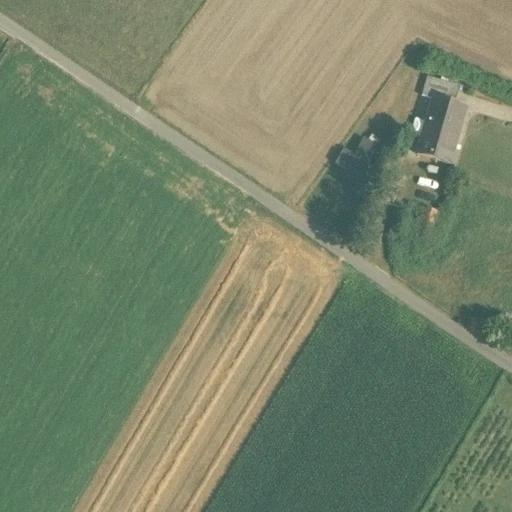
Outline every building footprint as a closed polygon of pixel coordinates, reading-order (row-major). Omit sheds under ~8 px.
[(459,90),(427,80),(421,99),(433,103),(454,109),(459,90)] [(454,109),(433,103),(425,130),(456,140),(465,112),(454,109)] [(456,140),(425,130),(417,157),(448,167),(456,140)] [(334,168),(359,182),(377,151),(362,143),(353,159),(342,153),(334,168)] [(450,220),(415,209),(404,243),(440,254),(450,220)]
